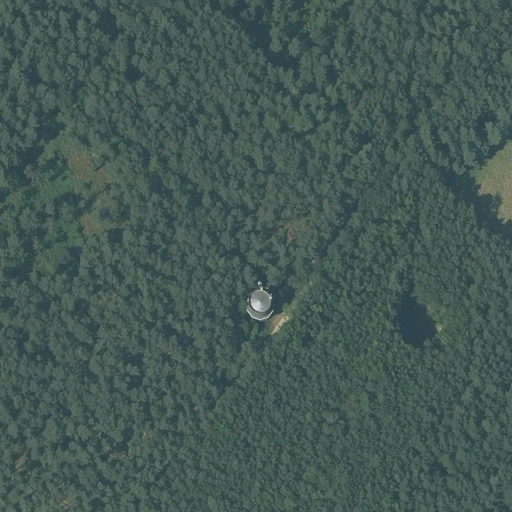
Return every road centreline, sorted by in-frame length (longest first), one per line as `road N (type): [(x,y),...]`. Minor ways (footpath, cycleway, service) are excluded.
road 1 (track): [(141,511),(511,7)]
road 2 (track): [(149,0),(0,210)]
